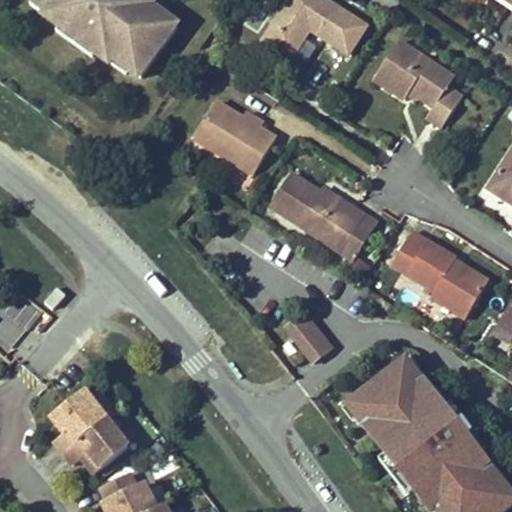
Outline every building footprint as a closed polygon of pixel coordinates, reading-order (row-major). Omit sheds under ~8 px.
[(166,20),(153,10),(156,5),(149,0),(53,0),(55,1),(51,6),(67,17),(104,44),(120,56),(123,51),(136,60),(133,65),(146,74),(183,25),(170,15),(166,20)] [(348,56),(367,28),(324,0),(290,0),(261,42),(290,61),(310,31),(348,56)] [(153,10),(166,20),(170,15),(156,5),(153,10)] [(104,44),(67,17),(63,24),(99,50),(104,44)] [(410,94),(418,100),(434,110),(427,120),(441,130),(463,98),(449,88),(454,80),(399,44),(374,81),(405,102),(406,99),(410,94)] [(136,60),(123,51),(120,56),(133,65),(136,60)] [(414,104),(418,100),(410,94),(406,99),(414,104)] [(259,130),(242,119),(216,103),(193,138),(252,176),(275,141),(259,130)] [(248,110),(242,119),(259,130),(265,121),(248,110)] [(511,146),(486,188),(511,204),(511,146)] [(348,211),(320,193),(290,174),(269,207),(340,252),(358,223),(345,215),(348,211)] [(324,187),(320,193),(348,211),(345,215),(358,223),(365,214),(352,205),(324,187)] [(378,222),(365,214),(358,223),(340,252),(352,261),(378,222)] [(410,232),(405,240),(390,265),(433,291),(429,297),(464,318),(487,280),(454,260),(455,258),(431,244),(410,232)] [(272,300),(296,332),(312,320),(289,288),(272,300)] [(511,333),(511,295),(493,325),(510,337),(511,333)] [(392,329),(334,373),(369,419),(404,466),(437,509),(496,464),(455,411),(446,399),(392,329)] [(452,394),(446,399),(455,411),(462,406),(452,394)] [(57,444),(66,456),(108,423),(87,395),(53,421),(63,433),(67,429),(71,433),(66,437),(57,444)] [(362,425),(397,471),(404,466),(369,419),(362,425)] [(87,465),(96,478),(130,450),(108,423),(66,456),(75,468),(84,461),(91,455),(93,459),(87,465)] [(91,455),(84,461),(87,465),(93,459),(91,455)] [(155,511),(145,489),(145,488),(136,492),(130,478),(102,490),(108,504),(111,511),(155,511)] [(511,511),(511,493),(487,511),(511,511)]
